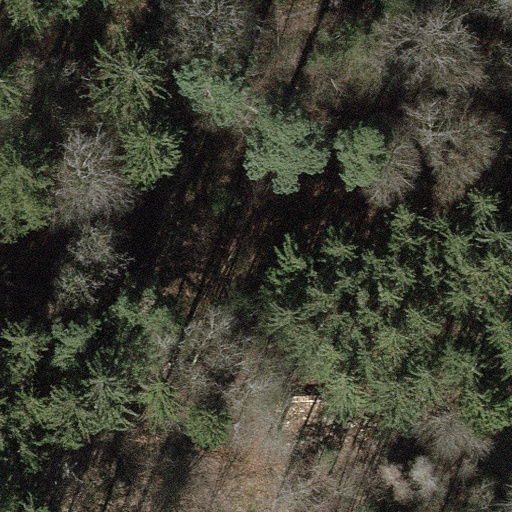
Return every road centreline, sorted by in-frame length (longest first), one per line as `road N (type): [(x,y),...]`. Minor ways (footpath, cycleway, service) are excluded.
road 1 (track): [(95,65),(144,344),(218,511)]
road 2 (track): [(360,0),(313,23),(0,83)]
